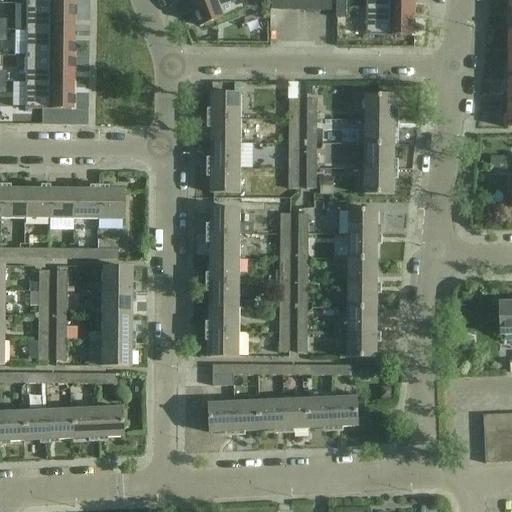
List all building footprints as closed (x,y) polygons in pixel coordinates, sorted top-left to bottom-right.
[(242,0),(195,0),(191,2),(196,15),(195,15),(198,23),(199,23),(201,27),(246,10),(242,0)] [(271,0),(271,11),(283,11),(283,0),(271,0)] [(283,0),(283,11),(295,11),(295,0),(283,0)] [(295,0),(295,11),(307,11),(307,0),(295,0)] [(307,0),(307,11),(319,11),(319,0),(307,0)] [(331,11),(331,0),(319,0),(319,11),(331,11)] [(337,0),(337,8),(347,8),(347,0),(337,0)] [(366,0),(367,9),(415,9),(414,0),(366,0)] [(73,5),(25,5),(24,31),(72,31),(73,17),(74,17),(74,9),(73,9),(73,5)] [(347,8),(337,8),(337,19),(347,19),(347,8)] [(415,9),(367,9),(366,36),(414,36),(414,32),(415,32),(415,23),(414,23),(415,9)] [(72,31),(24,31),(24,57),(72,57),(72,54),(73,54),(73,45),(72,45),(72,31)] [(72,57),(24,57),(24,83),(72,83),(72,69),(73,69),(73,61),(72,61),(72,57)] [(72,83),(24,83),(24,110),(72,110),(72,106),(73,106),(73,97),(72,97),(72,83)] [(208,111),(208,120),(241,120),(241,95),(212,95),(211,111),(208,111)] [(365,97),(365,122),(397,122),(397,113),(394,113),(394,97),(365,97)] [(289,100),(289,121),(299,121),(299,100),(289,100)] [(307,101),(307,121),(317,121),(317,101),(307,101)] [(211,130),(211,144),(241,145),(241,120),(208,120),(208,130),(211,130)] [(289,121),(289,145),(299,145),(299,121),(289,121)] [(307,121),(307,145),(317,145),(317,121),(307,121)] [(365,122),(365,146),(394,146),(394,132),(397,132),(397,122),(365,122)] [(208,159),(208,168),(241,169),(241,145),(211,144),(211,159),(208,159)] [(289,145),(289,169),(299,169),(299,145),(289,145)] [(307,145),(307,169),(317,169),(317,145),(307,145)] [(365,146),(365,170),(397,170),(397,161),(394,161),(394,146),(365,146)] [(240,194),(241,169),(208,168),(208,178),(211,178),(211,194),(240,194)] [(289,169),(288,190),(299,190),(299,169),(289,169)] [(307,169),(307,191),(317,191),(317,169),(307,169)] [(397,180),(397,170),(365,170),(364,195),(393,195),(394,180),(397,180)] [(320,178),(320,187),(332,187),(332,178),(320,178)] [(0,219),(23,220),(23,191),(8,190),(8,187),(0,187),(0,219)] [(23,220),(48,220),(48,191),(48,188),(39,188),(39,191),(23,191),(23,220)] [(72,220),(97,221),(97,188),(87,188),(87,191),(72,191),(72,220)] [(106,188),(97,188),(97,221),(122,221),(122,191),(106,191),(106,188)] [(48,220),(72,220),(72,191),(48,191),(48,220)] [(240,210),(211,210),(211,226),(210,235),(240,236),(253,236),(253,226),(240,226),(240,210)] [(349,211),(349,237),(381,237),(381,228),(378,227),(378,212),(349,211)] [(280,215),(280,236),(290,236),(290,215),(280,215)] [(299,216),(299,236),(309,236),(309,216),(299,216)] [(210,245),(210,260),(240,260),(240,236),(207,235),(207,245),(210,245)] [(280,236),(280,260),(290,260),(290,236),(280,236)] [(299,236),(298,260),(308,260),(309,236),(299,236)] [(349,237),(349,261),(378,261),(378,246),(381,246),(381,237),(349,237)] [(0,249),(0,259),(23,260),(23,250),(0,249)] [(23,250),(23,260),(47,260),(47,250),(23,250)] [(47,250),(47,260),(72,260),(72,250),(47,250)] [(96,250),(72,250),(72,260),(96,260),(96,250)] [(96,250),(96,260),(118,261),(118,251),(96,250)] [(207,274),(207,284),(239,284),(240,260),(210,260),(210,274),(207,274)] [(280,260),(280,284),(290,284),(290,260),(280,260)] [(298,260),(298,284),(308,285),(308,260),(298,260)] [(349,261),(348,285),(377,285),(378,261),(349,261)] [(100,269),(100,294),(133,294),(133,285),(130,285),(130,269),(100,269)] [(38,272),(38,293),(48,293),(48,272),(38,272)] [(56,273),(56,293),(66,293),(66,273),(56,273)] [(210,293),(210,308),(239,308),(239,284),(207,284),(207,293),(210,293)] [(280,284),(280,309),(290,309),(290,284),(280,284)] [(298,284),(298,309),(308,309),(308,285),(298,284)] [(348,285),(348,309),(377,310),(377,294),(380,294),(380,285),(377,285),(348,285)] [(38,293),(38,318),(48,318),(48,293),(38,293)] [(56,293),(56,318),(66,318),(66,293),(56,293)] [(100,294),(100,318),(129,318),(129,304),(132,304),(133,294),(100,294)] [(501,336),(511,335),(511,303),(499,304),(501,336)] [(207,323),(207,332),(239,333),(239,308),(210,308),(210,323),(207,323)] [(280,309),(279,333),(289,333),(290,309),(280,309)] [(298,309),(298,333),(308,333),(308,309),(298,309)] [(348,309),(347,334),(377,334),(377,333),(377,310),(348,309)] [(38,318),(37,342),(48,342),(48,318),(38,318)] [(56,318),(55,342),(65,342),(66,318),(56,318)] [(100,318),(100,342),(132,343),(132,333),(129,333),(129,318),(100,318)] [(209,358),(239,358),(239,333),(207,332),(206,342),(210,342),(209,358)] [(279,333),(279,354),(289,354),(289,333),(279,333)] [(298,333),(298,354),(308,355),(308,333),(298,333)] [(347,359),(376,360),(377,343),(380,343),(380,333),(377,333),(377,334),(347,334),(347,359)] [(37,342),(37,363),(47,363),(48,342),(37,342)] [(55,342),(55,363),(65,363),(65,342),(55,342)] [(132,352),(132,343),(100,342),(100,368),(129,368),(129,352),(132,352)] [(213,366),(213,388),(234,388),(234,377),(234,366),(213,366)] [(234,366),(234,377),(257,377),(258,366),(234,366)] [(258,366),(257,377),(282,377),(282,366),(258,366)] [(306,367),(282,366),(282,377),(306,377),(306,367)] [(331,367),(306,367),(306,377),(331,377),(331,367)] [(331,367),(331,377),(352,377),(352,367),(331,367)] [(20,375),(0,374),(0,384),(20,385),(20,375)] [(20,375),(20,385),(44,385),(45,375),(20,375)] [(45,375),(44,385),(69,385),(69,375),(45,375)] [(69,375),(69,385),(93,385),(93,376),(69,375)] [(93,376),(93,385),(114,386),(114,376),(93,376)] [(381,393),(381,400),(393,400),(393,388),(386,388),(381,393)] [(199,390),(188,391),(188,403),(200,403),(199,390)] [(357,399),(331,400),(333,432),(342,432),(342,429),(358,428),(357,399)] [(331,400),(307,401),(308,430),(323,429),(323,433),(333,432),(331,400)] [(307,401),(283,402),(284,434),(294,434),(294,431),(308,430),(307,401)] [(283,402),(259,403),(260,432),(275,431),(275,435),(284,434),(283,402)] [(259,403),(235,404),(236,436),(245,436),(245,433),(260,432),(259,403)] [(226,437),(236,436),(235,404),(209,405),(210,434),(226,433),(226,437)] [(119,410),(94,411),(95,442),(105,442),(105,439),(121,438),(119,410)] [(94,411),(70,412),(71,440),(86,440),(86,443),(95,442),(94,411)] [(70,412),(46,413),(47,444),(56,444),(56,441),(71,440),(70,412)] [(46,413),(21,414),(23,442),(37,442),(38,445),(47,444),(46,413)] [(21,414),(0,414),(0,446),(8,446),(8,443),(23,442),(21,414)] [(495,415),(484,416),(485,440),(496,440),(495,415)] [(507,415),(495,415),(496,440),(508,439),(507,415)] [(508,439),(496,440),(497,463),(509,463),(508,439)] [(496,440),(485,440),(485,464),(497,463),(496,440)]
